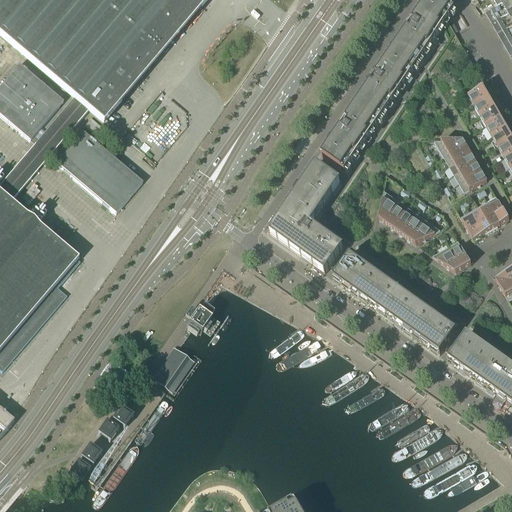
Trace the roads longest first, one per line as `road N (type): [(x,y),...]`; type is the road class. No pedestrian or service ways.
road 1 (tertiary): [(0,490),(207,214)]
road 2 (residential): [(508,432),(248,243)]
road 3 (tertiary): [(182,198),(0,458)]
road 4 (unclassified): [(248,243),(412,0)]
road 5 (tertiary): [(207,214),(353,0)]
road 6 (unclassified): [(321,0),(182,198)]
